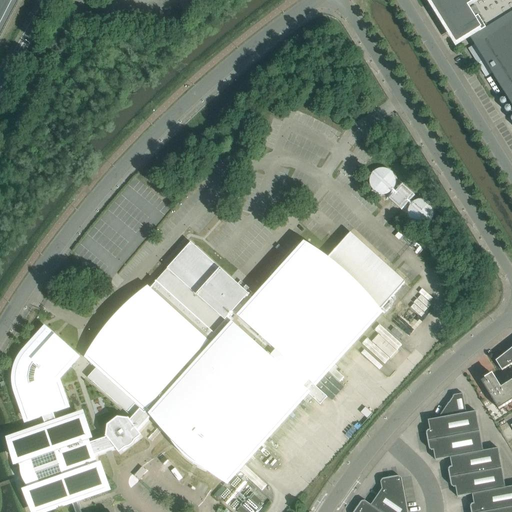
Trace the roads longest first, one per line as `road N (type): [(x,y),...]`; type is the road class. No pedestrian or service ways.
road 1 (unclassified): [(0,342),(155,133),(316,0)]
road 2 (unclassified): [(340,0),(511,276)]
road 3 (unclassified): [(511,174),(405,0)]
road 4 (unclassified): [(382,434),(425,387),(511,317)]
